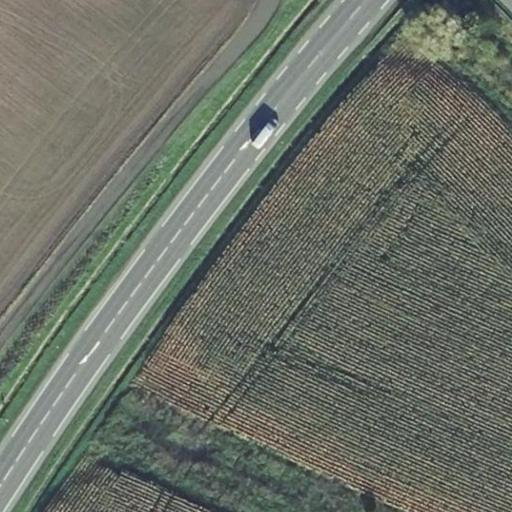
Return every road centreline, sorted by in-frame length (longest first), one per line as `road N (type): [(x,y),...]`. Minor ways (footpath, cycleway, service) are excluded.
road 1 (primary): [(366,0),(128,298),(0,485)]
road 2 (track): [(0,351),(275,0)]
